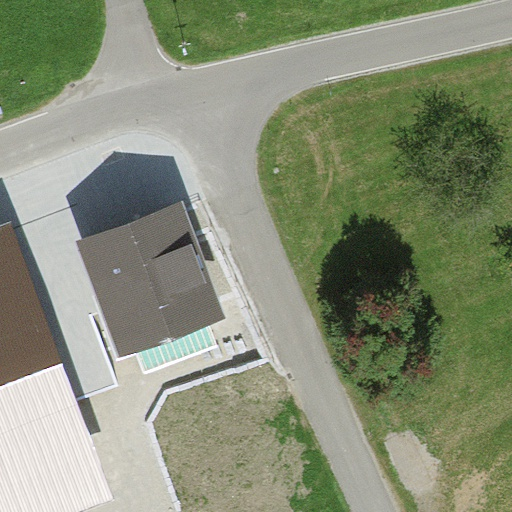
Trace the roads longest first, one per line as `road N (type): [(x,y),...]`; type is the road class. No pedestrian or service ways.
road 1 (unclassified): [(383,511),(188,91)]
road 2 (unclassified): [(511,20),(188,91)]
road 3 (residential): [(188,91),(0,157)]
